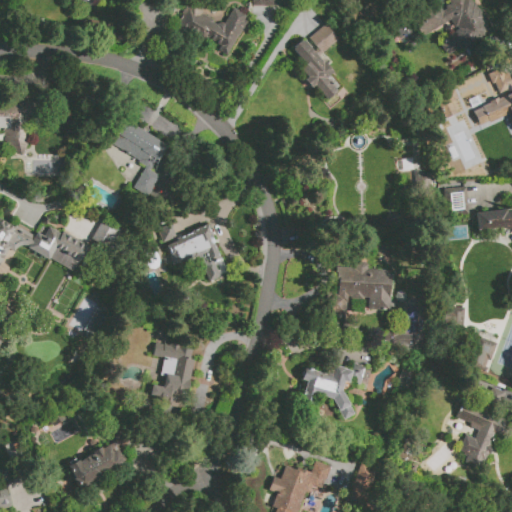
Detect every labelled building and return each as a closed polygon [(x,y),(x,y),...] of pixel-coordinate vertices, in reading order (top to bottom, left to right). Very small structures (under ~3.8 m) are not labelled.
[(421,36),(414,24),(426,17),(423,12),(437,3),(442,11),(445,9),(444,7),(450,4),(448,1),(449,0),(470,0),(472,3),(474,2),(478,9),(479,9),(484,19),(484,20),(486,22),(484,23),(490,34),(468,47),(468,45),(460,50),(459,48),(447,56),(445,53),(443,52),(440,47),(440,45),(439,42),(451,35),(451,34),(458,29),(457,27),(454,28),(449,20),(421,36)] [(184,8),(184,2),(201,2),(201,15),(212,21),(212,24),(216,26),(217,24),(219,23),(221,23),(223,24),(232,8),(240,13),(245,17),(243,20),(247,22),(226,56),(217,51),(220,46),(207,38),(203,44),(184,33),(183,36),(171,29),(184,8)] [(292,50),(294,50),(292,48),(301,41),(302,42),(303,41),(305,42),(324,25),(338,40),(318,58),(322,63),(323,62),(333,72),(326,78),(337,91),(326,100),(313,85),(311,88),(303,79),(306,77),(302,72),(305,69),(295,57),(297,56),(292,50)] [(509,115),(511,124),(511,91),(511,92),(506,73),(496,76),(503,99),(470,108),(475,125),(509,115)] [(10,145),(3,145),(3,129),(0,129),(0,100),(39,101),(39,121),(30,121),(30,145),(21,155),(10,145)] [(122,119),(166,146),(157,161),(156,160),(150,171),(159,176),(146,197),(139,192),(139,193),(137,193),(136,193),(135,193),(134,192),(134,191),(134,190),(134,189),(132,188),(145,167),(137,162),(138,161),(108,142),(122,119)] [(440,189),(441,198),(447,197),(449,216),(467,213),(463,186),(440,189)] [(473,213),(505,210),(505,212),(511,211),(511,230),(504,231),(504,228),(475,231),(473,213)] [(63,232),(86,246),(71,271),(49,258),(48,260),(27,248),(28,246),(25,246),(21,246),(18,247),(16,249),(13,252),(8,248),(0,261),(0,219),(15,228),(17,224),(35,235),(36,232),(43,237),(49,227),(61,235),(63,232)] [(89,239),(105,248),(115,232),(98,223),(89,239)] [(162,243),(157,230),(170,225),(176,238),(162,243)] [(165,246),(176,241),(175,239),(191,233),(191,232),(206,225),(220,259),(213,262),(219,277),(208,282),(201,266),(196,268),(192,257),(173,265),(165,246)] [(353,264),(355,263),(358,262),(360,262),(363,262),(365,264),(367,265),(367,269),(391,271),(389,311),(367,310),(367,298),(362,298),(362,300),(349,299),(349,297),(347,297),(347,303),(346,303),(345,316),(328,314),(331,267),(353,268),(353,264)] [(460,325),(462,308),(450,307),(448,324),(460,325)] [(393,335),(420,336),(420,348),(393,346),(393,335)] [(493,343),(477,338),(468,365),(484,371),(493,343)] [(193,361),(184,409),(168,406),(169,403),(160,401),(161,397),(150,395),(152,385),(163,387),(165,377),(160,376),(163,358),(152,356),(154,343),(169,346),(169,344),(180,346),(179,348),(192,351),(190,360),(193,361)] [(304,369),(325,375),(328,364),(344,369),(344,370),(349,372),(352,363),(365,368),(358,388),(343,383),(340,390),(353,414),(342,420),(331,399),(314,394),(311,404),(299,401),(304,386),(302,386),(304,381),(300,380),(304,369)] [(404,363),(415,367),(404,398),(392,393),(404,363)] [(475,467),(474,469),(471,469),(469,468),(468,467),(467,465),(466,463),(463,462),(465,457),(457,453),(465,435),(473,439),(477,431),(468,427),(470,423),(455,417),(461,402),(508,422),(502,437),(494,434),(490,444),(493,446),(489,455),(487,454),(483,462),(482,462),(479,469),(475,467)] [(109,449),(114,441),(106,437),(109,433),(106,432),(112,421),(114,423),(118,417),(132,425),(121,445),(118,444),(115,450),(124,466),(79,491),(66,467),(78,460),(79,462),(92,454),(91,452),(100,447),(101,449),(107,446),(109,449)] [(296,511),(273,511),(276,506),(271,505),(275,494),(267,491),(273,477),(279,479),(284,466),(295,470),(296,467),(310,473),(314,461),(330,467),(325,480),(324,480),(320,489),(311,486),(308,494),(305,493),(296,511)] [(351,486),(360,463),(375,469),(361,504),(348,499),(352,487),(351,486)] [(0,506),(0,487),(6,486),(11,504),(0,506)]
